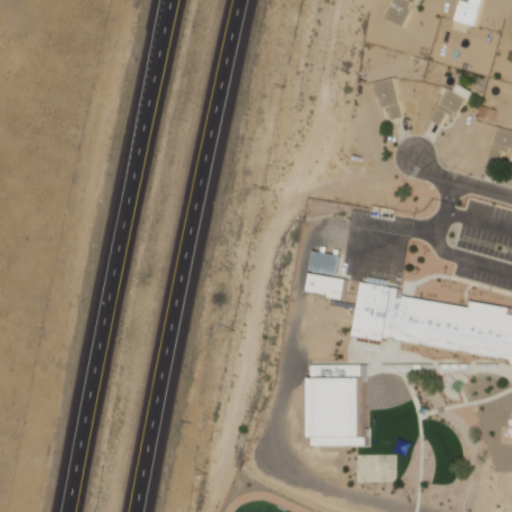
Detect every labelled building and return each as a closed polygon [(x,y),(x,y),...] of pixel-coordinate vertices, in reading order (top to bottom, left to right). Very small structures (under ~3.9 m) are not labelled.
[(397,0),(412,0),(416,2),(413,8),(415,9),(407,27),(388,18),(397,0)] [(473,0),(485,0),(479,26),(472,24),(470,32),(456,28),(463,0),(473,2),(473,0)] [(376,84),(397,79),(406,117),(396,119),(392,106),(385,108),(384,103),(381,104),(376,84)] [(460,86),(474,94),(461,115),(459,114),(457,118),(452,115),(445,126),(433,120),(447,96),(442,93),(446,86),(456,92),(460,86)] [(501,127),(511,130),(511,151),(507,151),(503,165),(491,162),(501,127)] [(312,292),(331,295),(330,300),(347,303),(351,278),(342,277),(346,257),(340,256),(341,250),(337,250),(336,255),(327,253),(328,247),(323,246),(322,253),(319,252),(312,292)] [(372,278),(392,281),(390,287),(403,290),(402,299),(407,300),(408,297),(475,308),(476,302),(511,308),(511,356),(401,340),(402,338),(395,336),(395,339),(388,338),(387,341),(357,336),(363,301),(366,283),(370,285),(372,278)] [(316,364),(371,363),(371,381),(369,381),(369,443),(317,444),(316,364)]
